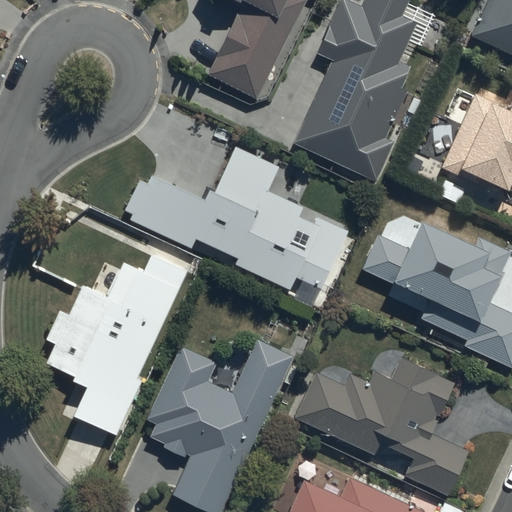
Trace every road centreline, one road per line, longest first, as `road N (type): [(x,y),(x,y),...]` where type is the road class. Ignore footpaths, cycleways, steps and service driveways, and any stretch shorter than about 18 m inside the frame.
road 1 (residential): [(19,156),(31,70),(59,32),(110,27),(129,45),(135,73)]
road 2 (residential): [(135,73),(124,102),(96,127),(19,156)]
